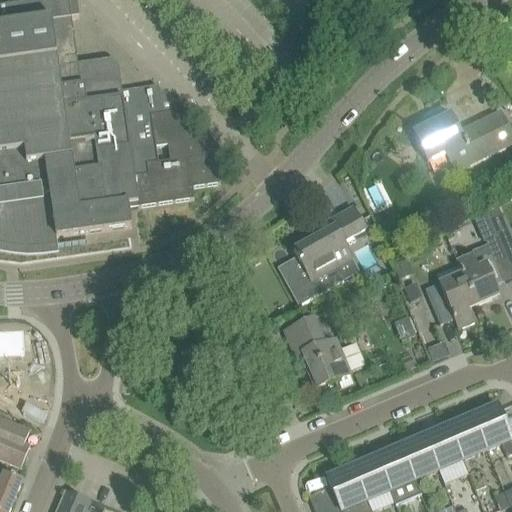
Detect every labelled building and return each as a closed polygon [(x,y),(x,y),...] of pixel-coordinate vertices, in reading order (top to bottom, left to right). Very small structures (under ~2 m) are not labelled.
[(103,234),(78,70),(71,21),(79,19),(76,0),(69,1),(68,0),(0,9),(0,247),(13,250),(28,252),(43,251),(57,249),(56,240),(103,234)] [(113,62),(111,61),(86,65),(86,69),(78,70),(103,234),(131,229),(128,206),(137,205),(138,210),(194,202),(193,191),(220,187),(217,164),(209,165),(206,141),(193,143),(189,113),(179,115),(178,107),(162,93),(159,94),(159,88),(122,94),(120,83),(122,83),(119,68),(119,66),(117,64),(116,63),(115,62),(113,62)] [(413,135),(422,153),(428,165),(446,157),(455,176),(511,147),(511,137),(501,114),(459,134),(451,117),(413,135)] [(366,234),(363,229),(353,211),(326,226),(330,233),(294,253),(299,261),(281,271),(300,307),(295,309),(296,310),(344,284),(337,270),(353,261),(344,246),(366,234)] [(506,230),(494,234),(507,262),(511,259),(511,240),(509,233),(508,234),(506,230)] [(507,262),(496,239),(486,243),(496,267),(507,262)] [(456,263),(462,276),(476,308),(500,297),(486,266),(478,269),(472,256),(456,263)] [(395,267),(402,282),(415,276),(407,261),(395,267)] [(476,308),(462,276),(425,292),(441,327),(454,321),(458,331),(474,324),(469,311),(476,308)] [(378,298),(372,286),(359,292),(365,304),(378,298)] [(403,292),(409,306),(419,301),(413,288),(403,292)] [(351,378),(350,375),(362,370),(352,348),(340,352),(336,342),(324,347),(314,322),(303,326),(285,334),(296,361),(303,357),(318,392),(339,383),(342,391),(354,386),(350,378),(351,378)] [(22,332),(0,332),(0,358),(23,357),(22,332)] [(401,364),(406,375),(417,370),(413,359),(401,364)] [(511,441),(498,409),(473,420),(487,453),(502,447),(507,459),(511,457),(511,444),(511,443),(511,442),(511,441)] [(0,464),(2,465),(21,472),(30,448),(25,445),(30,433),(0,420),(0,464)] [(473,420),(449,430),(463,463),(487,453),(473,420)] [(449,430),(425,440),(439,473),(463,463),(449,430)] [(425,440),(401,450),(415,484),(439,473),(425,440)] [(401,450),(377,461),(391,494),(397,507),(420,497),(415,484),(401,450)] [(377,461),(353,471),(367,504),(391,494),(377,461)] [(341,511),(370,511),(367,504),(353,471),(327,482),(331,490),(332,490),(337,502),(341,511)] [(0,511),(10,511),(22,484),(4,476),(0,484),(0,511)] [(331,490),(309,500),(314,511),(337,502),(332,490),(331,490)] [(66,494),(58,511),(88,511),(91,505),(66,494)] [(501,511),(504,511),(511,509),(505,495),(496,499),(501,511)] [(341,511),(337,502),(314,511),(341,511)]
